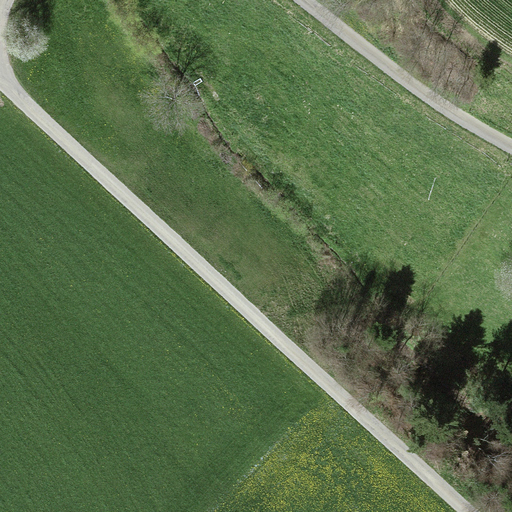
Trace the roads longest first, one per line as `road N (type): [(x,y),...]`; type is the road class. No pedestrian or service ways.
road 1 (unclassified): [(0,79),(470,511)]
road 2 (unclassified): [(511,146),(421,90),(306,0)]
